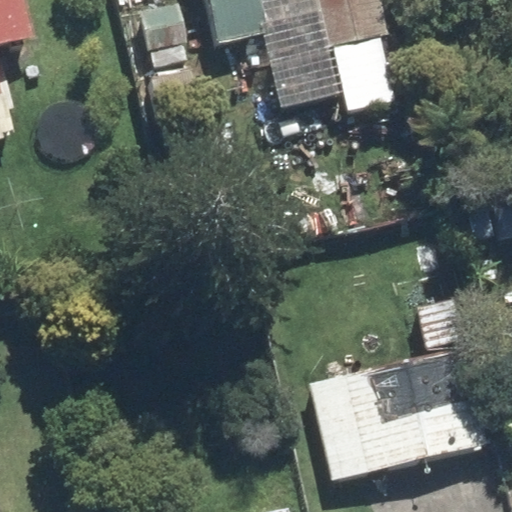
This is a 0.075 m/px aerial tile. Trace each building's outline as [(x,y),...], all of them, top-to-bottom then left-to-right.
[(0,0),(0,106),(2,106),(0,94),(0,73),(7,72),(21,133),(62,124),(42,37),(32,39),(23,0),(0,0)] [(196,0),(199,10),(207,9),(215,47),(262,37),(254,0),(196,0)] [(379,0),(310,0),(323,51),(388,36),(379,0)] [(175,11),(132,23),(160,126),(203,115),(175,11)] [(376,42),(328,56),(346,115),(393,101),(376,42)] [(450,278),(396,286),(401,315),(414,313),(420,353),(460,347),(450,278)] [(459,355),(308,387),(329,489),(481,456),(459,355)]
